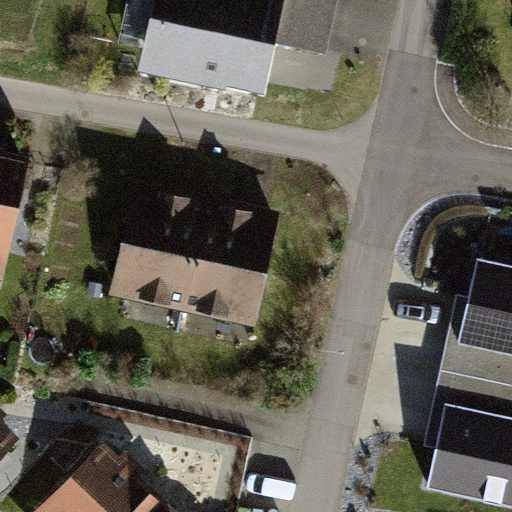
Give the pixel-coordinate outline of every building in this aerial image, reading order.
[(259,95),(279,0),(153,0),(138,69),(259,95)] [(511,0),(502,52),(511,54),(511,0)] [(34,170),(0,161),(0,276),(7,278),(34,170)] [(282,212),(140,187),(122,289),(264,314),(282,212)] [(511,264),(482,258),(464,340),(511,350),(511,264)] [(511,417),(453,404),(435,487),(511,503),(511,417)] [(157,511),(94,449),(32,511),(157,511)]
